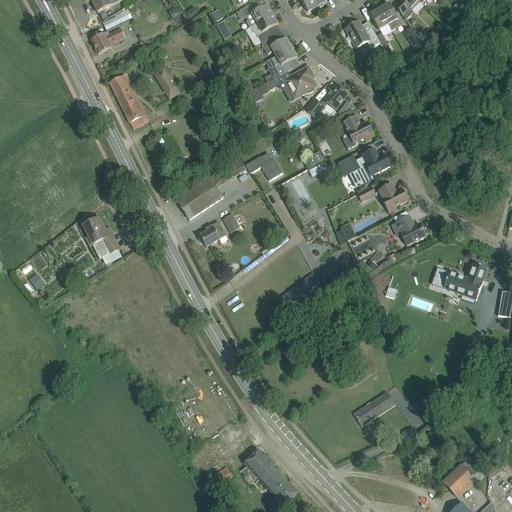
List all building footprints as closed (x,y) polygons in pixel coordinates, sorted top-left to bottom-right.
[(90,0),(98,13),(121,2),(121,1),(122,0),(90,0)] [(317,8),(312,0),(300,0),(308,13),(312,11),(317,8)] [(421,5),(416,0),(399,0),(400,1),(395,6),(405,21),(413,13),(416,15),(424,7),(421,5)] [(462,9),(457,4),(453,9),(457,13),(462,9)] [(253,5),(242,11),(236,14),(240,21),(246,18),(248,22),(246,23),(250,29),(273,15),(267,5),(257,11),(253,5)] [(389,5),(380,10),(392,31),(397,28),(401,26),(389,5)] [(182,17),(176,7),(168,12),(174,22),(182,17)] [(191,21),(199,14),(194,7),(185,14),(191,21)] [(370,16),(372,20),(375,24),(379,31),(388,26),(392,31),(380,10),(370,16)] [(106,31),(119,25),(119,24),(130,19),(126,11),(115,17),(116,18),(103,25),(106,31)] [(273,15),(250,29),(252,33),(254,32),(261,44),(272,38),(268,31),(278,25),(273,15)] [(372,31),(366,35),(358,22),(345,30),(349,37),(346,39),(349,44),(352,42),(356,48),(366,41),(370,49),(380,44),(376,37),(372,31)] [(98,56),(99,56),(112,49),(110,45),(125,38),(121,30),(106,37),(104,34),(91,41),(96,51),(95,52),(97,54),(98,54),(98,56)] [(384,51),(390,48),(382,34),(376,37),(380,44),(384,51)] [(416,53),(423,48),(415,36),(408,40),(416,53)] [(273,52),(276,58),(292,48),(286,39),(276,45),(272,38),(261,44),(267,55),(273,52)] [(273,81),(277,79),(291,71),(287,64),(297,58),(292,48),(276,58),(266,63),(269,69),(267,70),(273,81)] [(290,103),(306,94),(309,95),(313,92),(314,89),(317,88),(310,77),(313,76),(308,68),(284,82),(288,90),(284,92),(290,103)] [(170,100),(178,95),(162,70),(154,75),(170,100)] [(382,82),(385,78),(380,74),(376,78),(382,82)] [(134,130),(138,128),(149,122),(125,76),(110,84),(130,124),(134,130)] [(273,81),(265,86),(269,93),(281,86),(277,79),(273,81)] [(336,86),(321,105),(315,101),(307,112),(316,119),(327,105),(335,111),(348,95),(336,86)] [(264,99),(262,96),(259,90),(251,94),(256,103),(264,99)] [(347,103),(342,109),(347,113),(355,109),(347,103)] [(373,135),(367,124),(360,128),(355,118),(344,124),(349,134),(348,134),(350,137),(343,141),(348,151),(357,146),(356,144),(364,139),(366,142),(373,138),(372,135),(373,135)] [(325,140),(321,131),(312,135),(317,144),(325,140)] [(293,140),(289,132),(281,136),(285,144),(293,140)] [(165,143),(161,137),(157,140),(161,146),(165,143)] [(353,157),(339,164),(341,168),(343,173),(344,176),(356,170),(364,185),(374,180),(372,177),(390,167),(384,156),(379,159),(374,150),(362,156),(363,158),(355,162),(353,157)] [(319,153),(314,156),(318,163),(323,160),(319,153)] [(251,175),(255,172),(261,168),(269,182),(282,174),(274,160),(272,161),(268,155),(261,159),(261,158),(246,167),(251,175)] [(190,221),(223,199),(217,189),(245,171),(238,160),(176,200),(190,221)] [(325,163),(308,172),(312,179),(329,169),(325,163)] [(396,211),(395,208),(407,202),(402,191),(396,194),(392,185),(379,192),(384,201),(383,201),(389,214),(396,211)] [(357,196),(362,204),(376,196),(371,188),(357,196)] [(231,234),(240,229),(232,215),(223,220),(231,234)] [(420,225),(415,228),(414,228),(409,218),(396,225),(406,247),(426,237),(420,225)] [(102,241),(109,256),(120,250),(112,235),(108,237),(99,219),(84,227),(89,237),(86,239),(90,247),(102,241)] [(206,248),(210,246),(226,237),(218,223),(206,230),(207,233),(200,237),(206,248)] [(342,245),(347,242),(346,240),(341,231),(336,234),(342,245)] [(283,238),(280,233),(275,236),(279,241),(283,238)] [(378,267),(372,263),(368,269),(374,273),(378,267)] [(449,273),(443,290),(444,290),(462,297),(461,300),(473,305),(475,301),(476,302),(482,285),(481,285),(486,271),(486,270),(473,265),(472,266),(473,266),(467,280),(450,274),(449,273)] [(38,275),(29,280),(35,290),(44,285),(38,275)] [(388,288),(385,297),(394,300),(397,291),(388,288)] [(500,304),(511,305),(511,294),(502,293),(500,304)] [(347,383),(351,388),(374,373),(366,361),(338,380),(342,386),(347,383)] [(488,397),(494,390),(483,380),(477,387),(488,397)] [(387,393),(362,410),(353,415),(362,428),(396,405),(387,393)] [(243,462),(278,505),(293,493),(258,450),(243,462)] [(457,499),(461,495),(475,482),(472,479),(480,472),(469,460),(443,483),(457,499)] [(229,468),(212,476),(218,488),(235,479),(229,468)]
